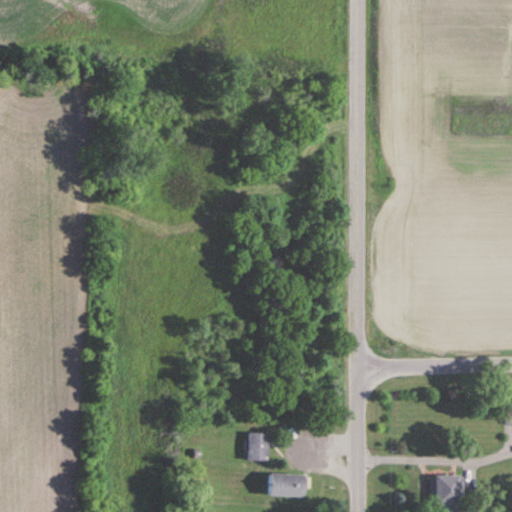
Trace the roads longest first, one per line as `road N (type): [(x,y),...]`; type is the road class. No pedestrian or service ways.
road 1 (residential): [(358,511),(359,0)]
road 2 (residential): [(358,366),(511,363)]
